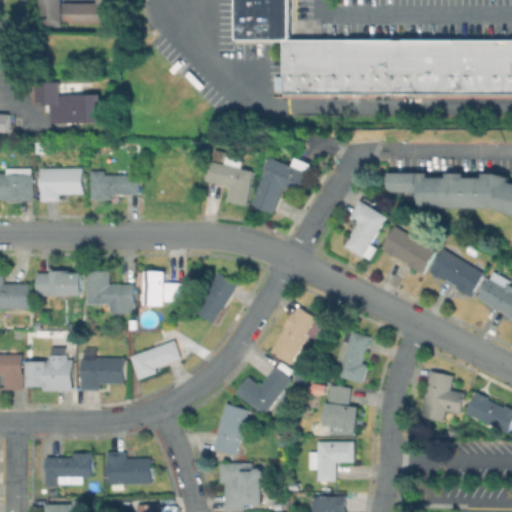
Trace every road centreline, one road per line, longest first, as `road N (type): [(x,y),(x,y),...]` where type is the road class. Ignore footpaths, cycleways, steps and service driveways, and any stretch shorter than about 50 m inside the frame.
road 1 (residential): [(0,235),(258,244),(511,367)]
road 2 (residential): [(0,420),(131,418),(199,385),(230,356),(358,150)]
road 3 (residential): [(383,511),(401,366),(422,323)]
